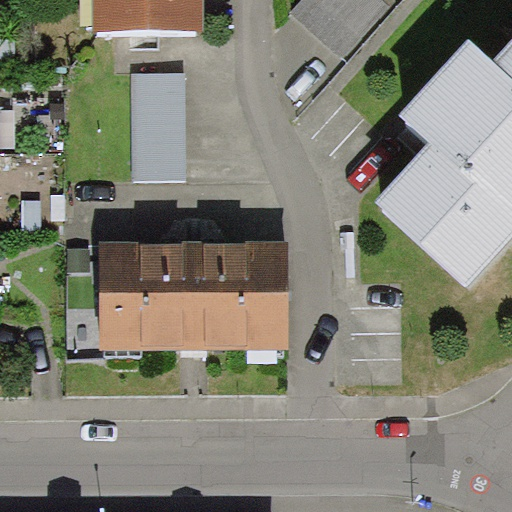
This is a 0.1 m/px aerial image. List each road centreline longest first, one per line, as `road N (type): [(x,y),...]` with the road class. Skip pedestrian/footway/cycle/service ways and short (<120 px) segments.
road 1 (residential): [(319,443),(306,209),(272,138),(248,42),(248,0)]
road 2 (residential): [(319,443),(0,447)]
road 3 (residential): [(473,444),(319,443)]
